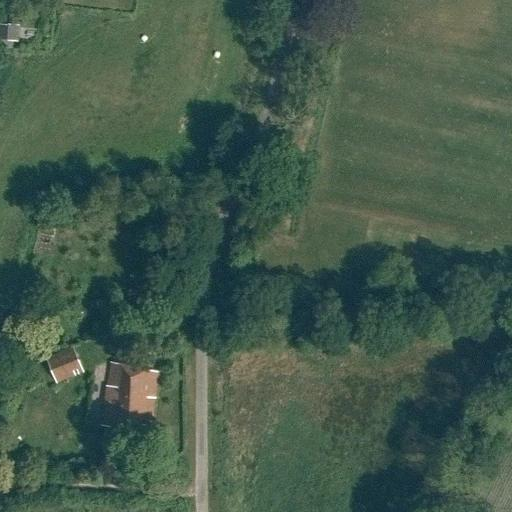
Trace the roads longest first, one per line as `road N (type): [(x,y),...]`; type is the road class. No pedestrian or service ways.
road 1 (unclassified): [(200,511),(208,252),(267,103),(297,0)]
road 2 (track): [(200,494),(45,489),(10,493),(0,507)]
